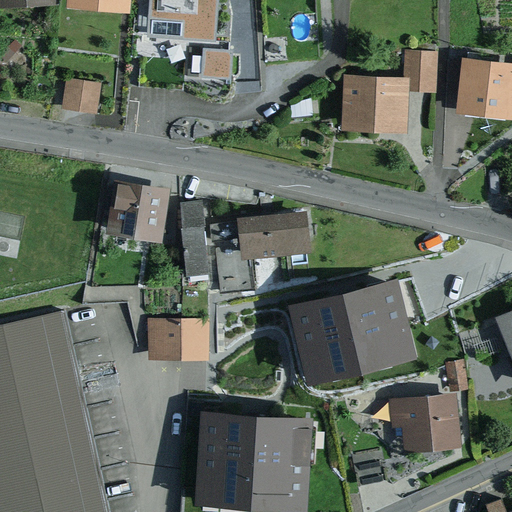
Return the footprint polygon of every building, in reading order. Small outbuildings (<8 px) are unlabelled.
[(231,74),(232,51),(204,50),(203,73),(231,74)] [(406,51),(405,86),(434,87),(436,52),(406,51)] [(449,87),(463,89),(462,105),(510,111),(511,90),(511,67),(480,64),(481,54),(469,52),(467,63),(452,61),(449,87)] [(140,56),(138,87),(183,90),(185,59),(140,56)] [(69,80),(65,104),(95,109),(98,85),(69,80)] [(353,80),(351,121),(398,123),(400,83),(353,80)] [(115,224),(163,232),(166,210),(163,209),(166,194),(121,187),(115,224)] [(181,203),(185,269),(207,267),(203,201),(181,203)] [(219,239),(225,292),(254,289),(250,248),(306,243),(302,214),(211,223),(213,240),(219,239)] [(392,284),(294,307),(309,367),(407,344),(392,284)] [(110,511),(65,309),(0,323),(0,511),(110,511)] [(511,316),(503,320),(511,339),(511,316)] [(181,319),(155,318),(155,352),(181,353),(181,319)] [(208,353),(208,320),(181,319),(181,353),(208,353)] [(447,364),(452,388),(467,385),(461,361),(447,364)] [(409,433),(410,441),(454,437),(451,400),(435,401),(434,398),(433,396),(431,394),(427,394),(424,395),(422,397),(421,399),(421,402),(393,405),(396,435),(409,433)] [(306,421),(206,415),(201,489),(301,495),(306,421)] [(352,453),(358,482),(387,476),(381,447),(352,453)] [(506,511),(502,498),(487,504),(489,511),(506,511)]
